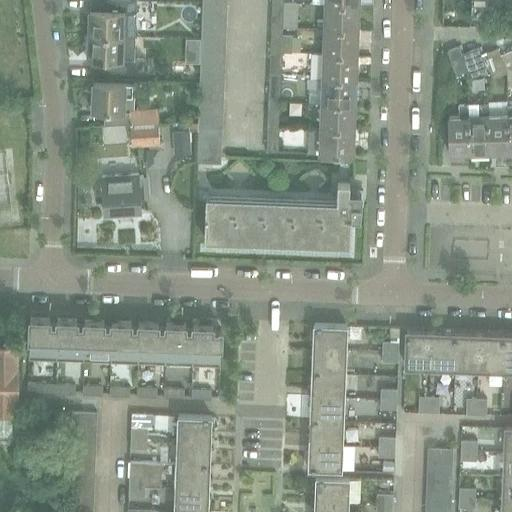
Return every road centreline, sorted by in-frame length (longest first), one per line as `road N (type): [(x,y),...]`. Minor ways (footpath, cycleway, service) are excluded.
road 1 (residential): [(38,279),(34,0)]
road 2 (residential): [(385,288),(392,30)]
road 3 (residential): [(38,279),(275,287)]
road 4 (residential): [(271,470),(275,287)]
road 5 (residential): [(385,288),(511,295)]
road 6 (residential): [(511,34),(392,30)]
